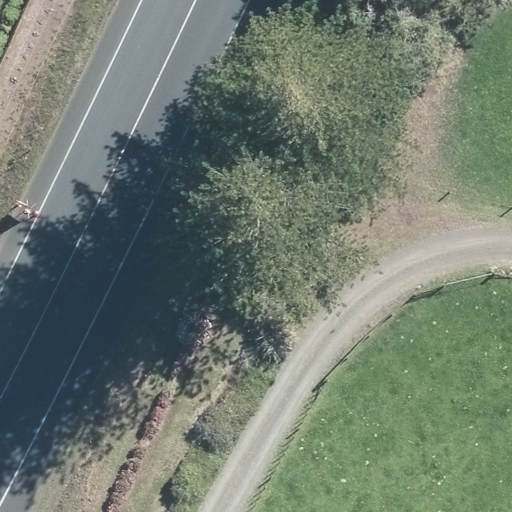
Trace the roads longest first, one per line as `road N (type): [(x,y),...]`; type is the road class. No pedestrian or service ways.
road 1 (unknown): [(191,511),(272,358),(324,287),(373,246),(430,216),(491,204),(511,209)]
road 2 (secondary): [(181,0),(0,373)]
